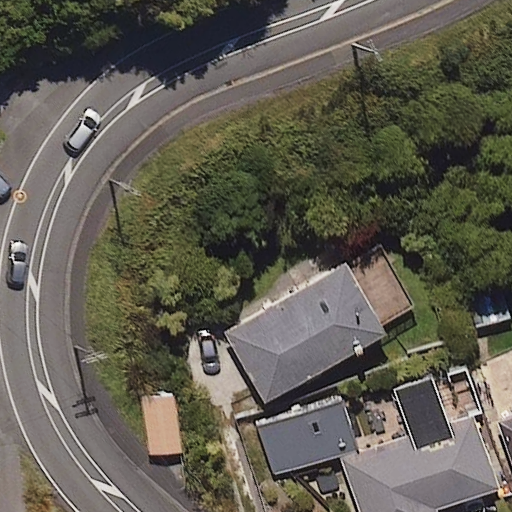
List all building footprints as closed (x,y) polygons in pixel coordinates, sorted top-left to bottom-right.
[(412,299),(373,233),(221,324),(261,390),(412,299)] [(442,413),(425,368),(390,381),(407,425),(338,451),(360,511),(434,511),(429,497),(492,473),(465,404),(442,413)] [(176,440),(167,385),(137,389),(146,445),(176,440)] [(354,442),(338,392),(255,419),(271,469),(354,442)] [(511,407),(495,414),(511,463),(511,407)]
